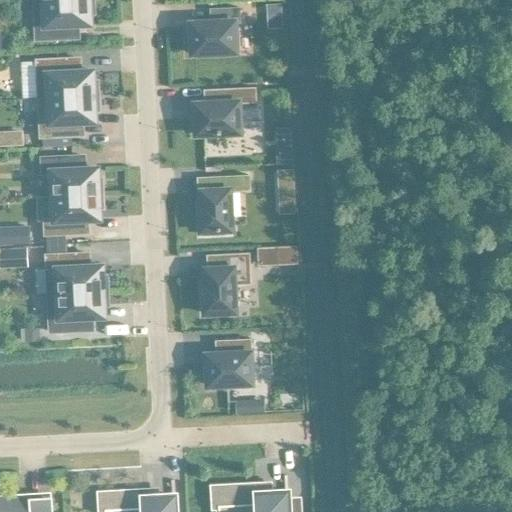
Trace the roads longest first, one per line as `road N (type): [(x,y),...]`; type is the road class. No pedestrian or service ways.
road 1 (residential): [(162,451),(141,0)]
road 2 (residential): [(0,459),(162,451)]
road 3 (residential): [(162,451),(302,444)]
